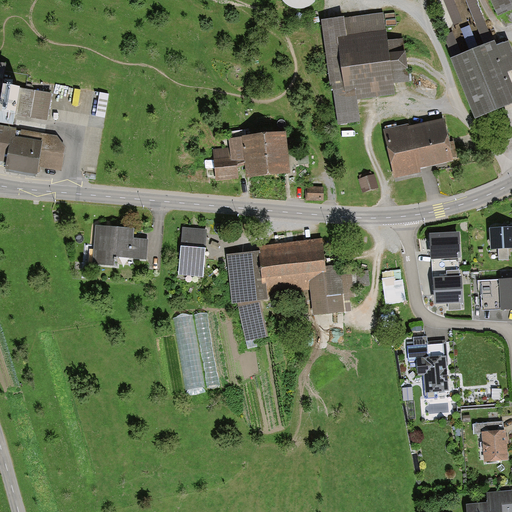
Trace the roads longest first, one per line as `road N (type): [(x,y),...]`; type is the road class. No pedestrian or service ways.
road 1 (tertiary): [(404,216),(0,185)]
road 2 (track): [(422,0),(462,115),(511,174)]
road 3 (residential): [(404,216),(415,298),(427,317),(511,328)]
road 4 (track): [(453,93),(440,102),(398,101),(370,124),(387,217)]
